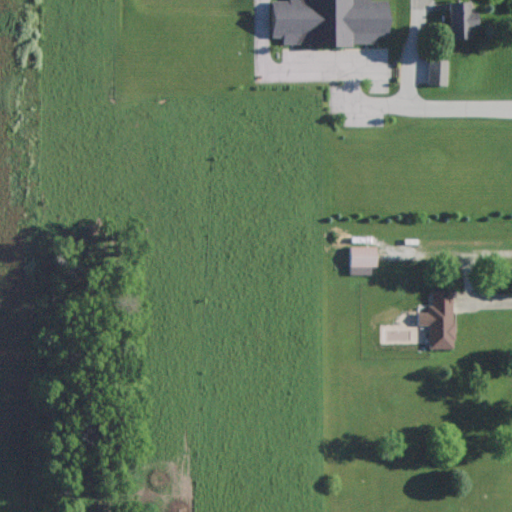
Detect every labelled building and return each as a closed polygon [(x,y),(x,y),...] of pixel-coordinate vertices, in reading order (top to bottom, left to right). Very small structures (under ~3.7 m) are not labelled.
[(387,0),(369,0),(288,0),(270,0),(271,37),(282,37),(282,45),(376,44),(376,37),(388,36),(387,0)] [(470,38),(470,27),(477,27),(476,12),(469,12),(468,1),(449,2),(449,38),(470,38)] [(426,85),(446,86),(447,60),(427,59),(426,85)] [(349,275),(370,274),(370,266),(376,266),(376,246),(349,246),(349,275)] [(452,289),(430,289),(431,304),(427,304),(428,349),(453,348),(452,289)]
